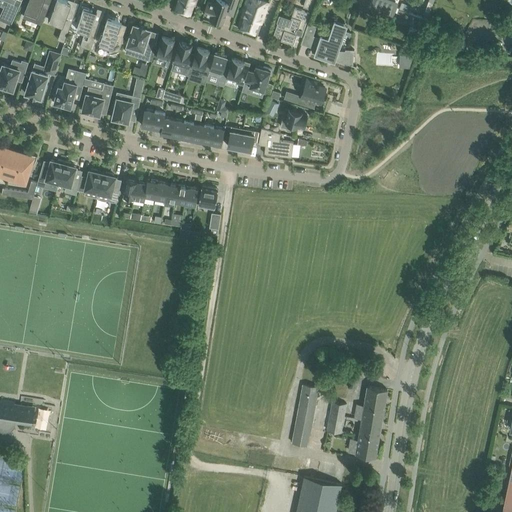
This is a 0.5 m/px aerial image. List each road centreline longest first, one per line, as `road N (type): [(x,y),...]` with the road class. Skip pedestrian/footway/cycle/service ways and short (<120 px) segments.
road 1 (residential): [(0,112),(126,150),(222,167),(329,179),(341,170),(351,80),(126,0)]
road 2 (tertiary): [(389,511),(410,374),(511,160)]
road 3 (track): [(231,168),(188,447),(201,466),(261,472)]
